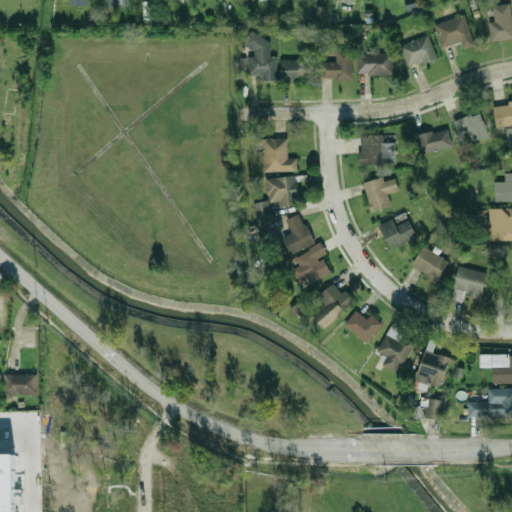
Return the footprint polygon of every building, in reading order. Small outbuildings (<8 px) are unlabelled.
[(103,0),(103,12),(119,12),(119,0),(103,0)] [(511,38),(493,42),(487,8),(509,4),(511,21),(511,38)] [(444,48),(435,22),(464,12),(476,44),(463,49),(460,42),(444,48)] [(407,65),(399,45),(429,33),(437,53),(407,65)] [(270,56),(270,36),(246,36),(246,52),(249,52),(249,77),(278,77),(278,57),(270,56)] [(336,61),(322,61),(322,79),(354,79),(354,49),(337,49),(336,61)] [(359,74),(393,74),(393,53),(359,53),(359,74)] [(312,79),(312,59),(283,59),(283,79),(312,79)] [(511,125),(496,128),(493,106),(511,102),(511,125)] [(467,130),(459,133),(454,121),(479,111),(490,136),(473,143),(467,130)] [(451,146),(421,154),(416,136),(447,128),(451,146)] [(384,135),(361,135),(362,168),(396,167),(396,141),(384,142),(384,135)] [(264,171),(287,171),(287,138),(264,138),(264,171)] [(511,202),(495,202),(495,181),(505,181),(505,173),(511,173),(511,202)] [(400,191),(396,175),(365,182),(372,213),(398,207),(395,192),(400,191)] [(278,206),(300,204),(298,176),(277,178),(278,206)] [(253,203),(256,219),(271,216),(267,200),(253,203)] [(511,208),(489,208),(489,240),(511,240),(511,208)] [(286,220),(292,234),(282,238),(290,255),(316,243),(302,213),(286,220)] [(407,220),(398,226),(393,218),(379,227),(394,250),(418,235),(407,220)] [(327,255),(321,244),(292,261),(307,287),(332,272),(323,257),(327,255)] [(411,266),(436,282),(449,261),(423,246),(411,266)] [(481,299),(487,272),(458,265),(453,287),(468,291),(467,295),(481,299)] [(314,316),(327,329),(352,303),(333,284),(319,297),(326,304),(314,316)] [(358,308),(345,325),(369,343),(381,326),(358,308)] [(382,365),(399,373),(414,342),(401,336),(404,328),(393,322),(379,352),(387,356),(382,365)] [(450,356),(424,348),(415,379),(441,387),(450,356)] [(511,354),(479,354),(480,366),(492,366),(493,383),(511,382),(511,354)] [(4,373),(4,394),(37,394),(37,374),(4,373)] [(468,417),(511,416),(511,387),(488,388),(488,401),(467,401),(468,417)] [(444,400),(428,397),(425,417),(442,419),(444,400)] [(0,511),(0,454),(20,454),(21,511),(0,511)]
